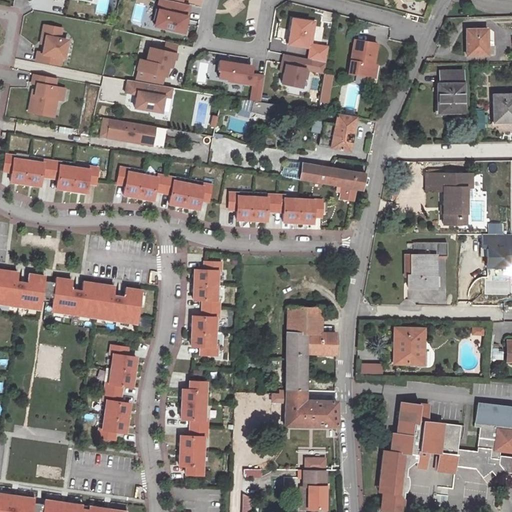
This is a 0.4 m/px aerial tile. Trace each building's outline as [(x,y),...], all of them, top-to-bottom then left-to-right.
[(167,0),(158,0),(157,9),(156,9),(153,20),(160,22),(163,28),(183,33),(185,24),(184,23),(185,19),(186,19),(190,5),(180,3),(167,0)] [(314,22),(292,18),(287,45),(309,48),(308,59),(310,60),(325,63),(327,47),(311,44),(314,22)] [(44,25),(42,36),(45,36),(44,44),(42,53),(37,52),(36,60),(56,64),(57,56),(61,57),(63,57),(67,40),(59,39),(61,28),(44,25)] [(486,30),(466,30),(466,55),(485,55),(485,47),(486,47),(486,30)] [(377,43),(354,40),(349,74),(372,77),(374,64),(377,43)] [(166,41),(164,51),(175,54),(178,44),(166,41)] [(146,61),(140,59),(137,70),(165,76),(167,66),(170,67),(172,59),(174,59),(175,54),(164,51),(150,47),(146,61)] [(308,59),(284,55),(282,65),(285,65),(284,72),(282,83),(301,87),(303,78),(306,79),(310,60),(308,59)] [(246,65),(218,60),(217,69),(218,70),(217,77),(226,78),(226,80),(252,84),(249,100),(260,102),(264,76),(249,74),(250,68),(246,67),(246,65)] [(165,76),(137,70),(134,82),(162,86),(165,76)] [(462,70),(440,71),(440,83),(437,83),(438,112),(462,112),(462,70)] [(331,75),(323,73),(319,102),(327,103),(331,75)] [(55,79),(33,75),(32,83),(36,84),(35,90),(34,94),(31,94),(28,112),(48,116),(52,98),(56,99),(62,100),(64,89),(54,87),(55,79)] [(134,82),(126,80),(124,93),(136,94),(133,108),(160,112),(163,96),(169,97),(170,87),(162,86),(134,82)] [(511,94),(493,95),(493,122),(511,121),(511,94)] [(292,116),(304,117),(306,109),(294,107),(292,116)] [(306,109),(304,117),(310,118),(312,110),(306,109)] [(355,117),(337,114),(335,124),(323,122),(319,145),(348,151),(355,117)] [(155,127),(103,118),(101,129),(108,131),(107,137),(152,145),(155,127)] [(155,127),(152,145),(161,146),(165,128),(155,127)] [(285,152),(296,153),(299,141),(288,140),(285,152)] [(25,183),(28,160),(14,158),(14,155),(5,154),(3,170),(11,171),(10,181),(25,183)] [(242,157),(235,155),(233,165),(240,166),(242,157)] [(249,158),(242,157),(240,166),(247,167),(249,158)] [(41,175),(49,177),(51,160),(42,159),(42,162),(28,160),(25,183),(39,185),(41,175)] [(71,189),(74,167),(60,165),(60,162),(51,160),(49,177),(57,178),(56,187),(71,189)] [(301,163),(299,179),(361,189),(364,174),(301,163)] [(95,183),(97,167),(89,166),(88,169),(74,167),(71,189),(85,191),(87,182),(95,183)] [(138,197),(142,174),(128,172),(128,168),(119,167),(116,183),(124,184),(123,194),(138,197)] [(459,213),(465,213),(465,187),(471,187),(471,174),(426,173),(426,190),(443,190),(443,223),(459,224),(459,213)] [(154,190),(162,192),(165,176),(157,174),(156,177),(142,174),(138,197),(152,199),(154,190)] [(183,206),(187,183),(173,181),(174,177),(165,176),(162,192),(170,193),(168,203),(183,206)] [(208,201),(211,185),(202,183),(202,186),(187,183),(183,206),(198,208),(200,199),(208,201)] [(235,219),(251,219),(252,197),(237,196),(237,193),(229,192),(228,209),(236,209),(235,219)] [(274,211),(275,195),(266,194),(266,197),(252,197),(251,219),(265,220),(265,211),(274,211)] [(282,221),(297,222),(298,199),(283,198),(283,195),(275,195),(274,211),(282,211),(282,221)] [(320,216),(321,200),(298,199),(297,222),(312,223),(312,216),(320,216)] [(467,213),(465,213),(459,213),(459,224),(459,225),(467,225),(467,213)] [(501,264),(511,264),(511,234),(482,234),(482,246),(487,246),(487,268),(501,268),(501,264)] [(412,242),(412,255),(435,256),(446,256),(446,242),(412,242)] [(435,256),(412,255),(409,255),(409,273),(406,273),(406,288),(435,288),(435,256)] [(220,261),(204,261),(204,269),(194,268),(193,283),(217,284),(217,270),(220,270),(220,261)] [(37,300),(41,300),(44,280),(44,276),(28,273),(27,283),(16,281),(18,272),(0,269),(0,294),(2,295),(1,302),(36,308),(37,300)] [(72,280),(56,277),(55,281),(48,280),(45,301),(56,303),(55,310),(90,315),(91,308),(98,309),(97,316),(136,322),(141,290),(125,287),(123,297),(112,296),(114,286),(82,281),(81,291),(70,289),(72,280)] [(217,284),(193,283),(193,298),(202,299),(202,307),(219,308),(219,299),(216,299),(217,284)] [(218,316),(219,308),(202,307),(202,315),(192,315),(191,330),(215,331),(215,316),(218,316)] [(283,390),(305,391),(305,354),(305,334),(318,335),(318,354),(335,355),(335,333),(320,332),(320,308),(285,307),(283,390)] [(90,315),(97,316),(98,309),(91,308),(90,315)] [(418,351),(421,351),(422,329),(396,329),(395,350),(393,350),(392,363),(418,363),(418,351)] [(215,331),(191,330),(191,345),(200,345),(200,353),(216,354),(217,345),(214,345),(215,331)] [(305,334),(305,354),(318,354),(318,335),(305,334)] [(113,353),(111,368),(134,371),(136,356),(126,355),(127,348),(111,346),(110,353),(113,353)] [(383,362),(361,362),(361,373),(382,373),(383,362)] [(132,386),(134,371),(111,368),(109,382),(106,382),(105,390),(123,393),(124,385),(132,386)] [(205,380),(189,380),(189,388),(182,387),(181,403),(204,404),(205,380)] [(123,393),(105,390),(103,399),(106,399),(104,414),(127,417),(129,402),(122,401),(123,393)] [(305,400),(305,391),(283,390),(283,426),(328,427),(338,427),(336,401),(305,400)] [(204,404),(181,403),(180,418),(190,418),(190,426),(206,427),(207,418),(204,418),(204,404)] [(380,456),(378,471),(405,475),(406,467),(414,461),(417,461),(416,467),(425,468),(427,452),(439,453),(437,470),(453,472),(454,465),(475,468),(479,473),(488,467),(491,471),(497,478),(505,472),(511,473),(511,477),(511,411),(476,407),(474,426),(479,426),(476,451),(457,449),(460,426),(427,422),(428,406),(400,403),(396,433),(392,433),(390,451),(386,451),(380,456)] [(125,432),(127,417),(104,414),(102,428),(99,428),(98,437),(114,439),(115,431),(125,432)] [(206,436),(206,427),(190,426),(189,435),(180,434),(179,449),(202,450),(203,436),(206,436)] [(232,427),(232,439),(238,439),(238,431),(243,431),(243,427),(232,427)] [(232,453),(246,454),(247,445),(233,444),(232,453)] [(202,450),(179,449),(178,464),(185,465),(185,473),(201,473),(202,450)] [(482,477),(491,471),(488,467),(479,473),(482,477)] [(324,470),(303,470),(303,487),(308,487),(308,509),(325,509),(326,485),(325,485),(324,470)] [(376,492),(380,492),(382,493),(381,510),(398,511),(400,511),(405,475),(378,471),(376,492)] [(0,511),(31,511),(33,502),(33,496),(17,493),(15,504),(9,503),(11,493),(0,491),(0,511)] [(37,503),(35,511),(125,511),(126,509),(109,507),(108,511),(102,511),(103,506),(88,504),(88,506),(81,505),(81,503),(67,501),(65,511),(59,511),(61,499),(44,497),(43,503),(37,503)]
